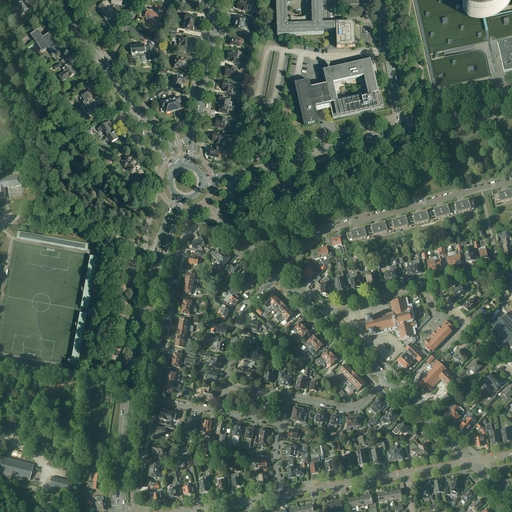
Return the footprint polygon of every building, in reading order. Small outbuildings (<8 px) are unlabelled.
[(26,1),(25,0),(21,0),(16,4),(23,15),(31,9),(29,5),(27,1),(26,1)] [(110,6),(107,2),(100,7),(103,11),(102,12),(105,16),(104,17),(106,20),(107,20),(108,21),(115,16),(111,9),(114,6),(114,5),(121,6),(122,1),(114,0),(111,0),(110,4),(113,5),(110,6)] [(276,0),(277,36),(323,35),(323,31),(336,30),(337,48),(349,48),(355,48),(354,22),(336,23),(329,24),(329,18),(329,6),(364,5),(363,0),(276,0)] [(511,0),(413,0),(434,89),(489,76),(485,57),(484,55),(482,52),(479,51),(475,51),(444,58),(443,51),(497,39),(498,44),(511,40),(511,14),(490,19),(485,0),(511,0)] [(249,11),(250,4),(248,4),(239,2),(238,5),(238,6),(237,8),(238,9),(242,10),(242,11),(246,12),(246,11),(249,11)] [(150,19),(149,23),(157,27),(159,23),(160,23),(162,16),(158,15),(158,14),(157,13),(156,14),(148,11),(145,18),(150,19)] [(185,22),(195,24),(196,17),(186,15),(185,22)] [(235,25),(244,26),(245,23),(247,23),(248,20),(245,20),(236,18),(236,21),(235,21),(234,23),(235,24),(235,25)] [(194,24),(194,25),(195,24),(185,22),(184,26),(182,26),(181,29),(183,29),(192,31),(194,24)] [(244,26),(235,25),(234,32),(242,33),(242,34),(247,35),(249,27),(244,26)] [(61,51),(49,35),(43,39),(38,31),(32,36),(42,51),(48,47),(54,55),(61,51)] [(176,43),(175,43),(174,48),(179,49),(179,48),(182,48),(182,49),(188,50),(188,49),(189,50),(190,49),(190,48),(190,47),(188,46),(190,40),(177,38),(176,43)] [(241,48),(242,41),(232,39),(232,42),(231,42),(230,45),(231,45),(231,46),(241,48)] [(511,40),(498,44),(504,73),(511,71),(511,40)] [(140,57),(139,54),(148,53),(149,62),(153,61),(152,47),(147,47),(148,48),(145,48),(145,45),(131,47),(132,57),(140,57)] [(239,60),(240,55),(240,54),(237,53),(237,54),(230,52),(229,56),(228,56),(228,59),(228,60),(228,62),(230,62),(230,64),(232,66),(235,65),(236,65),(237,60),(239,60)] [(186,66),(187,59),(177,58),(175,68),(185,70),(185,68),(185,69),(186,69),(186,68),(187,68),(187,67),(187,66),(186,66)] [(333,119),(382,108),(371,59),(322,70),(325,85),(329,104),(333,119)] [(59,64),(53,68),(55,71),(61,66),(63,69),(65,72),(59,76),(63,82),(68,78),(69,79),(76,74),(71,68),(72,67),(70,65),(69,64),(67,66),(63,61),(59,63),(59,64)] [(233,78),(233,77),(236,78),(238,69),(234,69),(234,68),(230,67),(229,69),(226,69),(226,72),(225,72),(224,75),(225,76),(233,78)] [(177,79),(174,78),(172,87),(181,89),(182,82),(185,83),(185,79),(177,77),(177,79)] [(315,107),(329,104),(325,85),(311,88),(309,81),(295,84),(304,126),(319,122),(315,107)] [(222,89),(223,89),(225,90),(225,92),(231,93),(232,86),(234,86),(235,84),(232,84),(224,82),(223,85),(223,86),(222,86),(222,87),(222,88),(222,89)] [(91,96),(89,92),(80,98),(89,111),(91,110),(94,115),(98,112),(99,113),(100,112),(100,111),(101,110),(98,105),(100,104),(96,99),(94,101),(92,97),(93,97),(92,96),(91,96)] [(221,103),(221,105),(228,106),(231,107),(231,103),(229,103),(230,99),(220,97),(219,102),(221,103)] [(179,98),(170,100),(173,112),(180,110),(179,104),(181,103),(179,98)] [(173,112),(170,100),(161,103),(163,108),(164,108),(166,114),(173,112)] [(228,106),(221,105),(219,113),(227,114),(227,113),(228,113),(228,111),(230,111),(230,110),(234,110),(234,107),(231,107),(228,106)] [(215,124),(215,126),(216,127),(215,127),(224,129),(225,124),(228,124),(230,125),(232,125),(234,125),(236,124),(238,123),(242,123),(242,120),(240,120),(235,119),(230,118),(229,121),(228,121),(225,120),(220,119),(220,120),(217,120),(216,123),(215,124)] [(111,125),(109,122),(97,130),(99,133),(103,130),(105,134),(104,134),(106,137),(105,140),(108,141),(110,140),(112,143),(118,139),(115,135),(116,135),(113,131),(109,126),(111,125)] [(85,131),(88,137),(94,133),(90,128),(85,131)] [(214,133),(214,137),(213,137),(212,140),(213,141),(216,142),(216,144),(221,144),(221,141),(224,142),(225,136),(222,135),(214,133)] [(222,152),(223,150),(219,149),(212,147),(211,152),(210,153),(209,155),(210,156),(210,157),(218,158),(220,152),(222,152)] [(134,174),(137,178),(143,174),(136,163),(136,162),(135,160),(134,160),(133,159),(133,160),(130,156),(125,159),(124,158),(122,160),(121,161),(125,167),(126,167),(129,171),(131,175),(132,174),(132,175),(134,174)] [(0,197),(5,198),(5,191),(4,191),(4,188),(21,186),(19,172),(15,173),(16,176),(0,178),(0,197)] [(511,192),(511,193),(511,192),(506,193),(506,190),(503,191),(503,194),(498,195),(499,196),(495,197),(496,203),(500,202),(500,204),(511,200),(511,192)] [(455,207),(452,208),(453,214),(457,213),(457,214),(471,211),(470,209),(474,208),(473,202),(468,203),(468,202),(455,206),(455,207)] [(453,214),(452,208),(448,209),(447,208),(434,211),(434,212),(431,213),(432,219),(436,218),(436,220),(450,216),(449,215),(453,214)] [(413,218),(409,219),(411,225),(415,224),(415,225),(429,222),(428,220),(432,219),(431,213),(427,214),(426,213),(413,217),(413,218)] [(393,224),(388,225),(390,231),(394,229),(395,231),(408,228),(407,226),(411,225),(409,219),(406,220),(406,219),(392,222),(393,224)] [(372,229),(367,230),(369,236),(373,235),(374,237),(387,233),(387,231),(390,231),(388,225),(385,226),(385,224),(371,228),(372,229)] [(369,236),(367,230),(364,231),(364,230),(351,234),(351,235),(347,236),(348,242),(352,241),(353,242),(366,239),(366,237),(369,236)] [(17,237),(16,240),(87,253),(89,245),(17,232),(17,237)] [(199,240),(202,248),(205,246),(206,249),(209,248),(208,245),(206,239),(205,237),(204,237),(203,237),(200,238),(200,239),(199,239),(199,240)] [(329,240),(329,239),(328,239),(330,247),(343,244),(342,240),(340,241),(340,238),(335,239),(335,238),(329,240)] [(202,248),(199,240),(193,242),(193,244),(194,245),(196,250),(202,248)] [(487,258),(486,250),(485,247),(480,249),(479,250),(479,252),(481,259),(487,258)] [(319,253),(313,255),(311,256),(312,259),(314,260),(326,257),(327,260),(333,258),(332,253),(328,254),(326,248),(318,250),(319,253)] [(472,251),(471,249),(468,250),(468,252),(466,253),(468,262),(474,261),(472,251)] [(218,261),(225,253),(222,251),(222,252),(219,250),(213,257),(211,259),(214,261),(216,259),(218,261)] [(454,266),(455,265),(452,252),(448,254),(449,258),(447,258),(448,264),(449,264),(450,267),(451,266),(452,267),(455,267),(454,266)] [(460,255),(456,256),(455,252),(452,252),(455,265),(460,264),(461,264),(460,261),(461,261),(460,255)] [(227,256),(225,253),(218,261),(221,264),(219,266),(221,268),(223,266),(229,259),(227,256)] [(197,265),(198,262),(201,262),(201,259),(202,259),(202,257),(202,256),(192,254),(192,257),(190,257),(189,264),(190,264),(189,265),(192,265),(192,264),(197,265)] [(97,258),(90,257),(81,309),(88,310),(97,258)] [(412,262),(415,275),(422,273),(419,261),(412,262)] [(436,270),(434,261),(427,263),(429,269),(430,269),(431,272),(431,271),(432,271),(432,272),(435,271),(435,270),(436,270)] [(406,264),(407,268),(406,268),(408,277),(415,275),(412,262),(406,264)] [(239,267),(239,268),(237,265),(236,267),(233,265),(230,269),(228,272),(227,273),(228,273),(229,273),(232,276),(233,274),(236,277),(237,276),(239,278),(244,272),(242,271),(242,270),(242,269),(242,268),(241,267),(240,267),(239,267)] [(311,266),(309,268),(308,269),(307,268),(306,270),(306,271),(302,275),(303,275),(302,276),(303,276),(304,278),(305,278),(306,278),(308,280),(310,278),(311,279),(315,274),(313,273),(315,271),(311,266)] [(389,267),(393,280),(399,279),(396,266),(393,266),(392,266),(389,266),(389,267)] [(386,268),(387,272),(384,273),(386,282),(393,280),(389,267),(386,268)] [(218,278),(221,275),(224,270),(222,268),(216,276),(218,278)] [(376,277),(375,273),(366,275),(367,282),(368,281),(369,286),(372,285),(376,285),(375,284),(376,284),(376,281),(377,281),(376,277)] [(187,274),(186,281),(195,282),(196,283),(200,283),(200,281),(197,280),(196,280),(197,276),(195,275),(187,274)] [(357,278),(357,276),(353,277),(354,279),(350,280),(352,289),(353,289),(353,290),(356,289),(356,288),(360,287),(360,284),(360,280),(359,281),(358,278),(357,278)] [(241,285),(244,283),(246,284),(246,285),(247,286),(247,285),(250,288),(251,287),(251,288),(253,286),(253,285),(256,282),(255,281),(256,281),(256,280),(255,279),(254,279),(253,279),(251,277),(248,281),(244,277),(239,283),(241,285)] [(480,277),(475,282),(479,287),(484,282),(480,277)] [(338,292),(340,292),(341,293),(343,292),(343,291),(345,291),(343,283),(342,280),(336,282),(337,284),(336,284),(338,292)] [(195,287),(195,282),(186,281),(184,287),(199,290),(199,287),(195,287)] [(329,285),(329,282),(324,281),(324,284),(322,283),(322,286),(321,286),(320,290),(321,291),(321,294),(323,294),(322,295),(326,296),(326,295),(328,295),(329,292),(330,292),(331,288),(330,288),(331,285),(329,285)] [(233,296),(232,298),(229,296),(225,301),(229,304),(230,302),(235,306),(240,300),(237,297),(238,297),(237,296),(240,293),(235,289),(226,285),(225,288),(227,290),(228,293),(230,293),(229,294),(232,295),(233,296)] [(454,294),(454,295),(455,297),(456,297),(456,298),(467,292),(463,286),(461,287),(460,287),(453,292),(454,294)] [(198,292),(199,290),(184,287),(183,294),(192,296),(192,295),(193,296),(194,292),(195,292),(198,292)] [(270,306),(269,307),(266,309),(267,309),(268,311),(279,300),(274,296),(267,302),(268,302),(267,303),(270,306)] [(466,309),(466,310),(467,311),(468,311),(469,311),(475,305),(473,303),(475,300),(473,298),(471,300),(470,300),(464,306),(466,309)] [(409,338),(412,337),(414,337),(415,337),(413,332),(414,332),(414,331),(413,331),(413,328),(415,327),(414,322),(412,323),(411,321),(413,319),(412,316),(413,315),(412,315),(410,314),(410,312),(411,312),(410,307),(407,308),(406,304),(407,304),(407,303),(406,304),(405,299),(403,299),(403,300),(400,300),(396,301),(395,301),(393,302),(392,301),(392,302),(390,303),(388,303),(389,306),(391,306),(391,307),(390,307),(391,308),(393,313),(388,314),(388,313),(388,314),(384,315),(384,314),(383,314),(384,315),(380,316),(380,315),(379,315),(379,316),(376,317),(376,316),(365,318),(367,324),(365,325),(366,332),(369,331),(370,337),(379,334),(379,335),(380,335),(380,334),(383,333),(384,334),(384,333),(387,332),(388,333),(388,332),(392,331),(392,332),(392,331),(396,330),(396,332),(397,331),(398,335),(397,335),(397,336),(398,336),(399,340),(404,339),(405,339),(409,338)] [(194,307),(193,307),(194,303),(192,302),(184,300),(182,307),(197,310),(197,308),(194,307)] [(273,310),(276,312),(283,305),(279,300),(268,311),(269,312),(270,313),(273,310)] [(288,310),(283,305),(276,312),(280,315),(279,316),(276,319),(278,320),(288,310)] [(196,313),(197,310),(182,307),(181,314),(190,316),(191,316),(192,312),(196,313)] [(482,308),(480,310),(473,316),(478,322),(483,318),(483,319),(486,316),(488,314),(482,308)] [(226,318),(229,311),(222,309),(219,316),(226,318)] [(288,310),(278,320),(280,322),(282,320),(283,319),(286,322),(287,321),(293,315),(288,310)] [(87,316),(80,314),(71,366),(78,367),(87,316)] [(498,318),(490,325),(497,332),(499,334),(495,338),(502,347),(507,342),(509,344),(511,347),(511,321),(505,314),(499,319),(498,318)] [(179,327),(189,329),(190,322),(189,322),(180,320),(179,327)] [(203,322),(195,321),(194,325),(197,326),(197,329),(200,329),(201,326),(202,326),(203,322)] [(266,325),(271,330),(275,326),(270,321),(266,325)] [(441,326),(427,341),(425,344),(427,346),(425,348),(430,352),(432,350),(433,352),(452,333),(451,332),(453,329),(446,321),(441,326)] [(261,329),(257,328),(259,323),(255,322),(255,323),(251,322),(249,329),(252,330),(252,332),(259,334),(261,329)] [(292,339),(293,338),(304,328),(299,323),(292,330),(295,333),(294,334),(292,336),(291,337),(292,339)] [(218,326),(217,329),(214,329),(214,333),(216,333),(216,334),(225,336),(226,335),(227,332),(226,332),(227,329),(221,328),(222,327),(218,326)] [(187,336),(189,329),(179,327),(177,334),(187,336)] [(294,341),(298,337),(301,340),(302,339),(309,332),(304,328),(293,338),(292,339),(294,341)] [(176,341),(186,342),(187,336),(177,334),(176,341)] [(306,344),(309,347),(303,353),(305,355),(308,352),(318,342),(313,337),(307,343),(306,344)] [(414,337),(412,337),(413,341),(410,344),(405,349),(407,351),(397,361),(406,370),(412,364),(409,361),(411,359),(414,361),(416,359),(419,363),(424,358),(412,346),(416,342),(414,337)] [(249,338),(248,346),(255,347),(256,339),(249,338)] [(185,349),(186,342),(176,341),(175,347),(184,349),(185,349)] [(224,344),(218,343),(213,342),(212,346),(213,346),(212,351),(223,353),(224,344)] [(314,355),(317,353),(323,347),(318,342),(305,355),(307,357),(309,355),(311,352),(314,355)] [(461,363),(462,362),(464,364),(468,360),(466,358),(467,358),(466,357),(467,356),(465,354),(464,355),(460,350),(453,357),(455,360),(457,358),(461,363)] [(320,358),(323,361),(320,364),(322,366),(332,355),(327,351),(321,357),(320,358)] [(172,360),(187,363),(195,365),(196,361),(183,358),(184,356),(182,355),(174,354),(172,360)] [(250,359),(249,362),(246,378),(254,379),(254,378),(255,378),(255,375),(254,375),(255,372),(251,371),(252,366),(254,366),(255,362),(253,362),(254,356),(251,355),(250,359)] [(332,355),(322,366),(324,368),(326,365),(327,364),(330,367),(331,366),(331,367),(337,360),(332,355)] [(435,359),(432,356),(426,362),(429,365),(435,359)] [(214,359),(213,364),(209,364),(209,367),(219,369),(221,360),(214,359)] [(186,366),(187,363),(172,360),(171,367),(178,369),(178,371),(182,372),(182,369),(181,369),(182,365),(186,366)] [(243,378),(246,378),(249,362),(244,361),(244,364),(243,369),(244,369),(240,369),(238,376),(239,376),(239,377),(240,377),(240,378),(243,379),(243,378)] [(433,368),(417,385),(421,389),(425,393),(428,390),(429,392),(441,380),(448,387),(455,381),(445,372),(446,370),(442,366),(437,361),(431,367),(433,368)] [(474,374),(482,367),(477,362),(466,372),(468,373),(471,370),(474,374)] [(338,379),(340,381),(350,370),(345,365),(339,372),(338,373),(341,376),(338,379)] [(355,375),(350,370),(340,381),(342,383),(344,380),(345,379),(348,382),(355,375)] [(265,372),(265,373),(263,382),(272,384),(274,375),(268,374),(269,372),(265,372)] [(168,373),(167,380),(179,382),(180,375),(177,375),(168,373)] [(209,373),(209,374),(207,373),(206,379),(208,380),(216,382),(216,381),(217,381),(218,378),(217,378),(217,375),(209,373)] [(492,384),(498,378),(493,373),(493,374),(492,374),(490,375),(491,376),(487,380),(490,383),(491,382),(492,384)] [(348,388),(350,390),(360,380),(355,375),(348,382),(351,385),(348,388)] [(304,381),(305,379),(298,377),(297,380),(298,380),(298,381),(297,381),(297,383),(297,384),(296,389),(303,390),(305,381),(304,381)] [(498,378),(492,384),(494,386),(493,386),(496,390),(500,386),(501,386),(502,384),(503,383),(498,378)] [(181,383),(179,382),(167,380),(166,387),(175,388),(176,384),(177,384),(181,385),(181,383)] [(360,380),(350,390),(351,392),(348,395),(350,397),(354,394),(352,392),(355,389),(358,392),(359,391),(365,385),(360,380)] [(315,384),(311,383),(310,391),(314,392),(315,392),(317,393),(317,392),(318,392),(321,392),(322,389),(319,388),(319,384),(319,382),(316,381),(315,384)] [(165,387),(164,393),(173,395),(174,395),(175,391),(174,391),(174,388),(165,387)] [(207,390),(201,389),(200,393),(204,394),(204,398),(212,400),(213,398),(214,397),(214,396),(213,394),(214,393),(211,392),(212,390),(207,389),(207,390)] [(511,395),(511,393),(509,389),(503,395),(501,397),(503,400),(505,397),(507,400),(511,395)] [(380,400),(379,399),(372,406),(375,409),(373,410),(376,413),(378,411),(384,405),(383,403),(384,403),(381,400),(380,400)] [(452,410),(454,412),(449,417),(451,420),(451,421),(453,423),(454,422),(454,423),(456,424),(458,422),(457,420),(464,413),(456,406),(452,410)] [(508,409),(506,407),(500,414),(502,416),(508,409)] [(167,421),(167,420),(168,413),(161,411),(161,412),(160,413),(160,414),(161,415),(160,420),(167,421)] [(392,411),(385,418),(384,417),(381,421),(385,424),(386,425),(388,423),(390,425),(391,424),(398,417),(397,416),(397,415),(395,414),(392,411)] [(169,413),(168,413),(167,420),(178,422),(179,415),(172,414),(172,413),(170,413),(169,413)] [(319,423),(319,426),(322,426),(322,423),(323,424),(324,415),(321,415),(321,414),(318,413),(318,414),(317,414),(316,418),(315,418),(315,421),(316,421),(316,422),(319,423)] [(465,418),(467,420),(465,422),(459,428),(462,431),(461,431),(463,433),(464,433),(464,434),(470,427),(475,423),(470,418),(471,417),(469,414),(465,418)] [(337,426),(339,418),(336,417),(335,416),(334,416),(333,417),(332,417),(331,425),(334,426),(333,429),(336,429),(337,426)] [(186,432),(192,433),(194,427),(194,428),(195,420),(187,418),(186,423),(185,423),(184,430),(186,431),(186,432)] [(491,424),(487,425),(486,419),(484,420),(485,426),(486,432),(490,431),(490,433),(491,436),(490,436),(491,441),(492,444),(493,444),(494,445),(498,444),(497,443),(499,443),(497,431),(492,432),(492,431),(491,424)] [(211,431),(210,431),(212,423),(205,421),(204,425),(202,425),(201,428),(203,429),(206,430),(205,437),(210,438),(211,431)] [(404,423),(397,430),(396,429),(392,433),(396,436),(400,433),(402,435),(406,431),(408,434),(411,431),(409,429),(409,428),(408,427),(407,425),(406,425),(404,423)] [(219,443),(217,443),(216,447),(226,449),(227,444),(225,444),(225,441),(224,441),(225,436),(223,436),(225,428),(225,429),(226,426),(225,426),(225,425),(218,424),(216,435),(221,436),(220,440),(219,443)] [(511,435),(511,426),(511,427),(502,429),(502,430),(501,430),(502,433),(502,434),(503,438),(504,442),(505,442),(505,443),(509,442),(509,441),(511,441),(510,436),(511,435)] [(238,427),(238,428),(235,427),(232,442),(238,443),(241,428),(240,428),(238,427)] [(157,437),(164,439),(164,436),(165,433),(169,434),(170,431),(166,430),(158,428),(157,435),(157,437)] [(251,445),(253,431),(250,430),(250,429),(248,429),(248,430),(247,429),(244,444),(251,445)] [(297,435),(298,432),(290,430),(289,434),(288,435),(288,437),(288,438),(296,440),(296,439),(299,439),(300,436),(297,435)] [(260,439),(267,440),(268,432),(267,431),(265,431),(260,431),(259,436),(260,436),(260,439)] [(476,443),(477,447),(478,447),(478,448),(480,447),(483,446),(482,442),(484,442),(483,438),(482,438),(481,435),(478,436),(478,439),(475,439),(475,441),(475,442),(476,443)] [(266,444),(267,440),(260,439),(259,447),(265,448),(266,447),(267,445),(266,444)] [(426,444),(420,446),(421,456),(425,456),(427,456),(427,455),(428,455),(428,452),(430,451),(430,447),(427,447),(426,444)] [(163,456),(163,451),(166,452),(167,448),(164,448),(158,446),(156,445),(155,446),(154,446),(153,454),(163,456)] [(421,456),(420,446),(419,446),(419,450),(417,450),(412,451),(413,459),(414,458),(415,459),(416,459),(417,458),(422,457),(421,456)] [(393,461),(396,461),(394,447),(391,448),(392,453),(387,453),(388,455),(387,455),(388,458),(389,462),(390,462),(390,463),(393,462),(393,461)] [(396,447),(394,447),(396,461),(399,460),(399,461),(402,461),(402,460),(403,460),(402,455),(403,455),(402,453),(401,451),(397,452),(396,447)] [(381,463),(380,455),(379,450),(372,451),(373,457),(374,464),(376,464),(376,465),(380,464),(379,463),(381,463)] [(356,458),(358,458),(359,466),(360,466),(360,467),(363,467),(363,466),(366,465),(365,457),(366,457),(365,451),(360,451),(357,451),(357,452),(355,452),(356,458)] [(344,456),(345,459),(345,461),(346,468),(348,468),(348,469),(351,468),(351,467),(353,467),(352,460),(351,458),(351,455),(344,456)] [(320,470),(323,469),(320,456),(312,458),(313,466),(310,466),(312,474),(316,473),(316,474),(318,474),(318,473),(321,472),(320,470)] [(33,465),(2,457),(0,464),(0,473),(29,481),(33,465)] [(191,458),(188,459),(184,459),(185,462),(186,468),(193,467),(191,458)] [(325,460),(326,464),(327,471),(331,471),(332,471),(333,471),(334,470),(335,470),(333,459),(325,460)] [(294,467),(293,467),(292,460),(287,460),(288,465),(287,466),(288,468),(287,468),(288,472),(289,479),(295,478),(295,477),(296,477),(295,472),(294,468),(294,467)] [(295,472),(296,477),(304,476),(302,469),(303,468),(306,468),(305,460),(305,461),(300,467),(301,469),(297,470),(297,469),(298,468),(297,467),(294,468),(295,472)] [(260,463),(259,463),(259,462),(255,463),(255,470),(259,469),(267,469),(266,462),(264,462),(264,461),(260,462),(260,463)] [(158,473),(158,472),(150,470),(150,473),(149,474),(148,475),(149,476),(149,477),(153,478),(154,479),(155,479),(156,478),(159,479),(160,474),(158,473)] [(95,473),(94,476),(93,489),(99,490),(101,474),(95,473)] [(239,479),(238,474),(231,475),(232,480),(233,488),(237,487),(238,488),(239,487),(240,486),(241,486),(240,483),(241,483),(242,481),(242,480),(241,479),(239,480),(239,479)] [(266,475),(256,477),(256,479),(258,479),(259,484),(266,483),(266,484),(268,484),(268,483),(268,481),(267,481),(266,475)] [(208,493),(208,492),(212,491),(209,476),(199,478),(200,481),(202,493),(206,492),(206,493),(208,493)] [(49,486),(70,491),(72,483),(51,477),(49,486)] [(224,478),(221,479),(217,480),(218,483),(217,484),(218,486),(219,490),(220,490),(220,491),(223,490),(222,490),(225,489),(224,484),(225,484),(225,481),(224,481),(224,478)] [(445,496),(449,495),(457,497),(459,489),(461,489),(463,481),(459,480),(459,479),(456,478),(455,478),(454,478),(452,486),(452,487),(452,489),(448,489),(448,488),(444,489),(445,496)] [(434,482),(435,487),(435,490),(434,490),(433,490),(434,494),(439,493),(442,492),(441,485),(440,485),(440,481),(439,481),(438,481),(437,481),(437,482),(434,482)] [(423,484),(421,485),(423,496),(430,495),(428,484),(426,484),(426,483),(423,484)] [(189,484),(186,485),(186,488),(183,489),(184,495),(186,494),(186,496),(188,495),(188,496),(190,496),(191,495),(192,495),(192,493),(194,493),(193,488),(191,489),(191,487),(189,487),(189,484)] [(170,490),(167,491),(168,499),(171,498),(172,498),(172,499),(174,499),(175,498),(178,497),(177,496),(179,496),(178,493),(177,493),(176,489),(175,486),(173,487),(173,490),(170,490)] [(392,492),(393,501),(402,499),(400,491),(392,492)] [(465,504),(467,502),(474,496),(474,495),(474,494),(473,493),(472,493),(470,491),(463,497),(461,499),(465,504)] [(153,498),(150,499),(150,501),(153,501),(153,502),(161,501),(161,497),(162,497),(162,494),(158,495),(157,492),(154,492),(155,495),(152,496),(153,498)] [(379,503),(387,502),(386,493),(378,495),(379,503)] [(371,496),(363,497),(365,507),(365,506),(373,504),(371,496)] [(358,508),(357,499),(349,500),(350,508),(358,507),(358,508)] [(472,505),(470,507),(474,511),(479,508),(478,508),(482,504),(481,502),(480,501),(479,501),(478,500),(475,503),(475,502),(472,505)] [(104,501),(95,503),(96,509),(97,509),(97,511),(100,510),(101,511),(105,511),(104,501)] [(341,511),(343,511),(342,504),(341,501),(334,503),(334,504),(326,505),(327,511),(341,511)]
